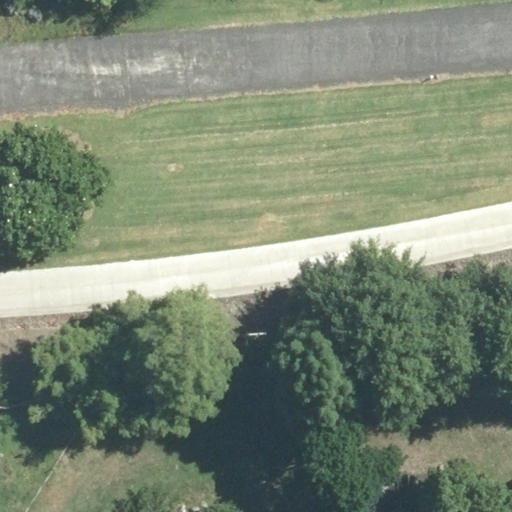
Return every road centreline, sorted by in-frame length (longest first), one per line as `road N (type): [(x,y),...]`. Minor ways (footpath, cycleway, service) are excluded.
road 1 (track): [(0,284),(399,238),(511,217)]
road 2 (unclassified): [(0,45),(509,0)]
